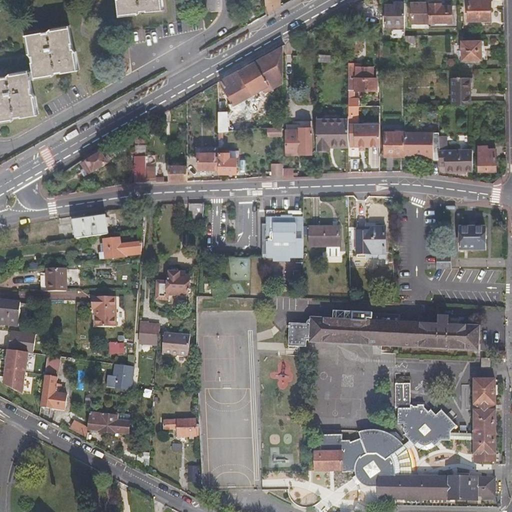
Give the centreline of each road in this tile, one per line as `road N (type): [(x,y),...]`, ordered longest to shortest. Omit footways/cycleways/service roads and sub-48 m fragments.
road 1 (tertiary): [(511,196),(391,184),(159,192),(42,208)]
road 2 (residential): [(191,511),(0,407)]
road 3 (residential): [(0,147),(178,55)]
road 4 (secondary): [(22,175),(191,78)]
road 5 (secondary): [(191,78),(330,0)]
